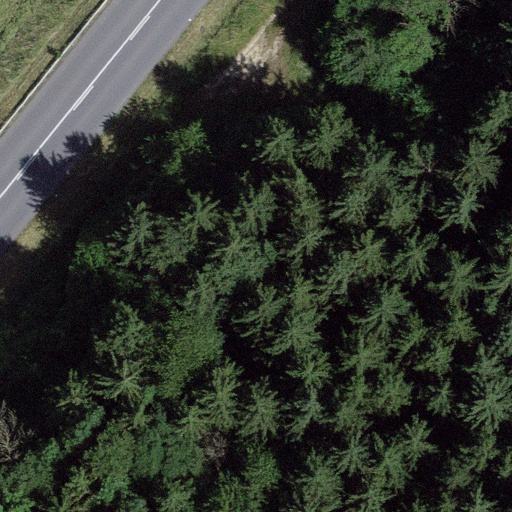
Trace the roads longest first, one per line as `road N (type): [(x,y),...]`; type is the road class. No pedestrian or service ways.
road 1 (tertiary): [(0,213),(170,0)]
road 2 (track): [(306,0),(213,118)]
